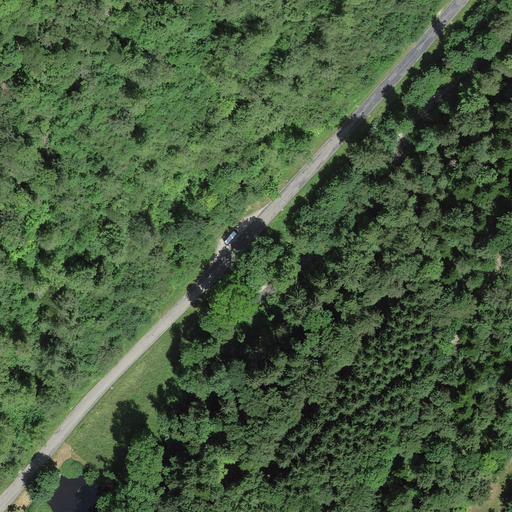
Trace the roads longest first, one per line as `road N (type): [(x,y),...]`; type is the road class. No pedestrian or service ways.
road 1 (tertiary): [(462,0),(0,506)]
road 2 (track): [(511,241),(363,511)]
